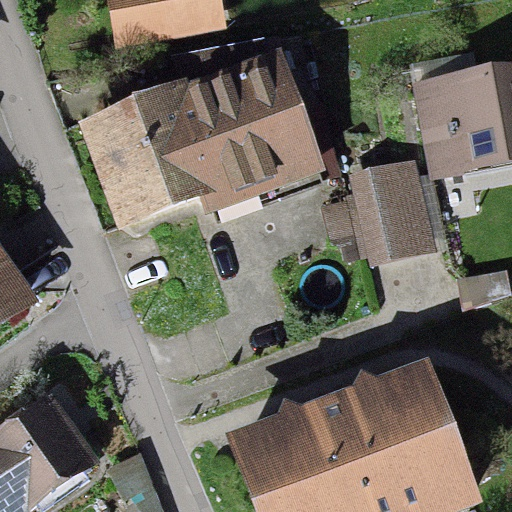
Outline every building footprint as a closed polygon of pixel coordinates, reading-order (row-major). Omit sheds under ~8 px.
[(220,0),(162,0),(160,0),(168,36),(225,23),(220,0)] [(184,115),(211,190),(215,201),(312,167),(281,81),(184,115)] [(511,82),(420,99),(437,193),(511,179),(511,82)] [(211,190),(184,115),(177,94),(81,128),(115,223),(211,190)] [(359,187),(375,273),(399,268),(429,263),(412,176),(359,187)] [(0,342),(35,319),(0,268),(0,342)] [(227,454),(248,511),(475,511),(426,381),(227,454)] [(55,511),(100,481),(50,408),(0,442),(0,511),(55,511)]
